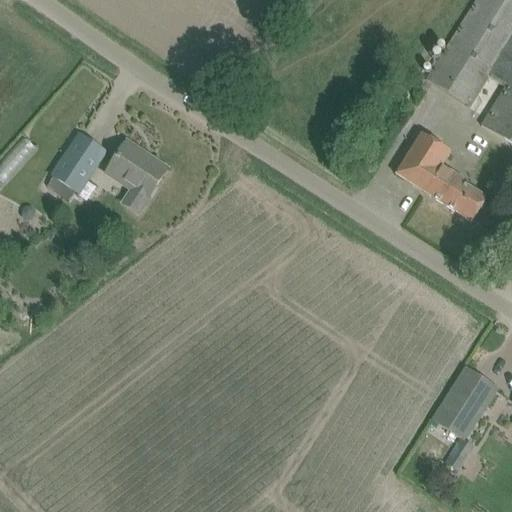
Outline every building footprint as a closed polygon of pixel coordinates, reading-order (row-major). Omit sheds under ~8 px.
[(511,147),(511,0),(474,0),(424,80),(468,108),(489,78),(503,88),(479,127),(511,147)] [(78,196),(95,171),(106,154),(78,136),(51,177),(53,179),(46,188),(68,202),(74,193),(78,196)] [(471,223),(482,207),(484,203),(458,186),(461,181),(440,168),(449,154),(420,136),(395,176),(471,223)] [(0,178),(0,180),(14,191),(42,152),(27,141),(0,178)] [(124,148),(113,165),(106,176),(129,190),(118,206),(137,218),(146,202),(155,187),(166,171),(149,159),(146,163),(124,148)] [(23,212),(22,218),(26,221),(31,220),(34,216),(34,211),(31,208),(26,208),(23,212)] [(463,443),(486,407),(497,390),(465,370),(431,423),(463,443)] [(443,465),(456,473),(466,457),(453,449),(443,465)] [(473,450),(460,470),(479,483),(492,463),(473,450)]
